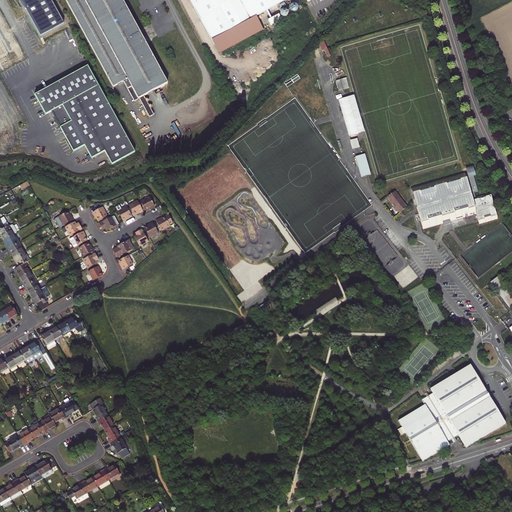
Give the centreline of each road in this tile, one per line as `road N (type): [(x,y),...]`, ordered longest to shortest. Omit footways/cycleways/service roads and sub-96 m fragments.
road 1 (tertiary): [(511,441),(288,511)]
road 2 (tertiary): [(305,511),(511,446)]
road 3 (tertiary): [(435,0),(471,114),(511,187)]
road 4 (tertiary): [(511,173),(479,110),(444,0)]
road 5 (residential): [(31,322),(117,274),(101,243)]
road 6 (residential): [(511,371),(489,339),(473,351),(477,365),(503,370),(511,383)]
